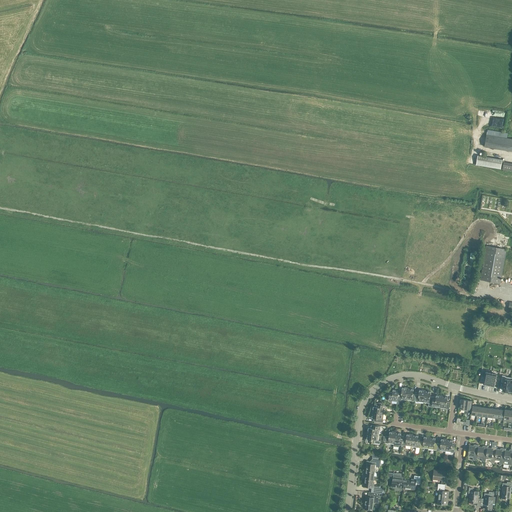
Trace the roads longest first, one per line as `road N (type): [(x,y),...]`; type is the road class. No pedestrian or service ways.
road 1 (track): [(0,207),(511,298)]
road 2 (unclassified): [(347,511),(369,394),(410,374),(455,386)]
